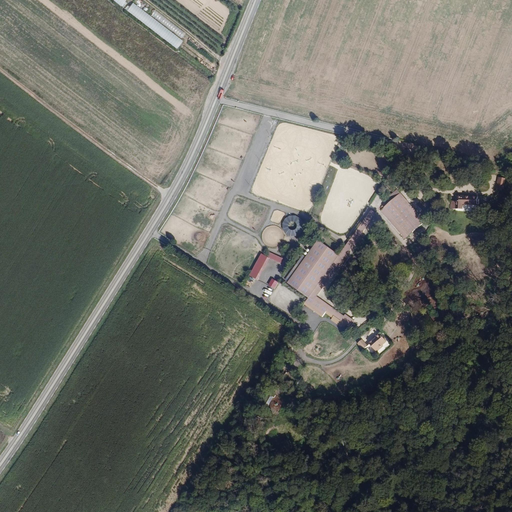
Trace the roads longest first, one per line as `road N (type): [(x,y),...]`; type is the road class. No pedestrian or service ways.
road 1 (primary): [(0,469),(172,198),(257,0)]
road 2 (track): [(172,198),(0,68)]
